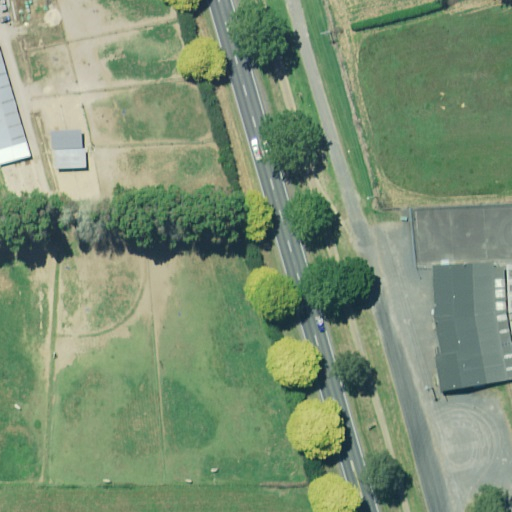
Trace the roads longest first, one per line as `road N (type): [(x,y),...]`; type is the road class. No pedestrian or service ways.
road 1 (secondary): [(218,0),(368,511)]
road 2 (unclassified): [(291,0),(438,511)]
